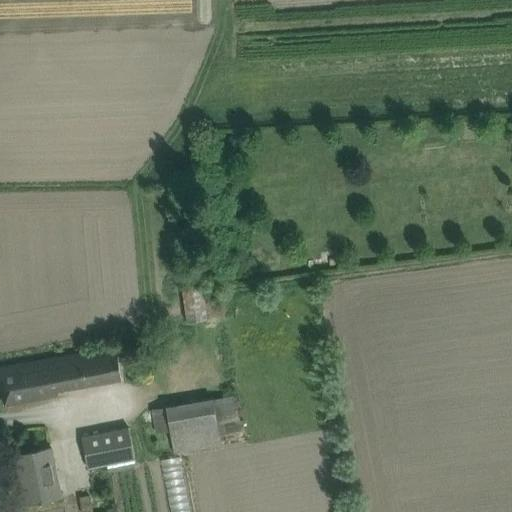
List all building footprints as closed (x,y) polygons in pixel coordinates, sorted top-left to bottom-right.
[(202,283),(182,286),(186,322),(207,319),(202,283)] [(127,359),(126,349),(142,347),(140,335),(117,340),(118,347),(0,367),(0,391),(0,392),(2,392),(5,405),(7,405),(6,404),(58,394),(58,390),(121,379),(119,360),(127,359)] [(245,430),(239,394),(151,409),(156,433),(170,431),(174,453),(221,444),(220,434),(245,430)] [(87,466),(135,458),(129,428),(82,436),(87,466)] [(61,496),(52,447),(15,455),(25,503),(61,496)]
